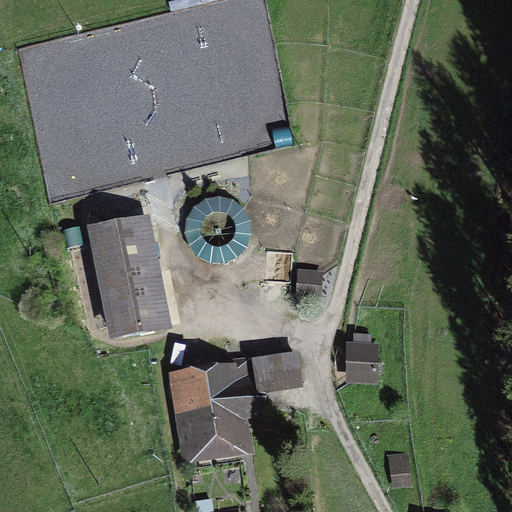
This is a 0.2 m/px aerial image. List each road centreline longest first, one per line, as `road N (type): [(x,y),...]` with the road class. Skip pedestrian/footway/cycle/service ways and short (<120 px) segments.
road 1 (unclassified): [(333,300),(409,0)]
road 2 (track): [(383,511),(323,389),(333,300)]
